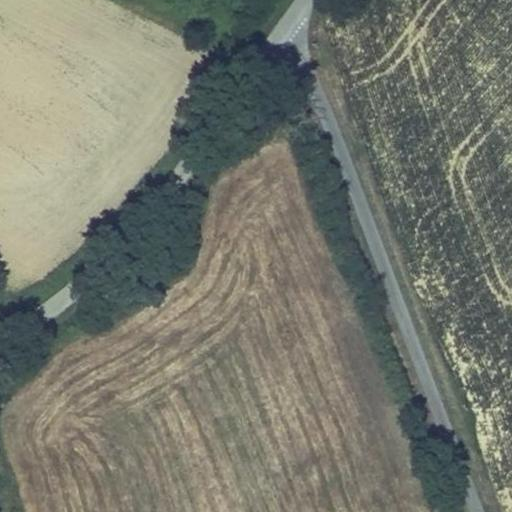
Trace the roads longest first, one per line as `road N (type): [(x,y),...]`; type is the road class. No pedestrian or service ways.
road 1 (unclassified): [(480,511),(282,33)]
road 2 (tertiary): [(282,33),(139,236),(109,268),(0,343)]
